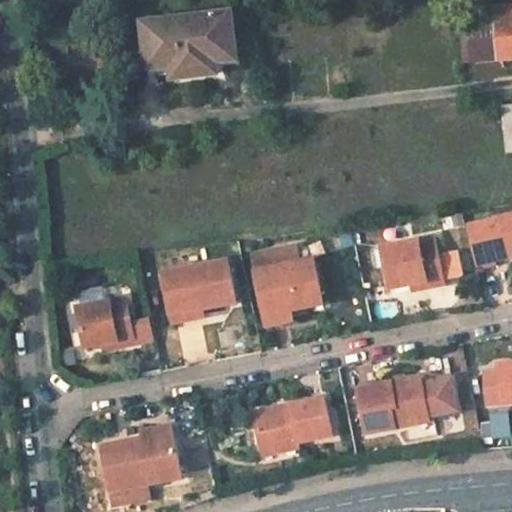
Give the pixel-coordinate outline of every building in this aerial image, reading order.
[(511,7),(497,9),(498,23),(511,21),(511,7)] [(235,13),(144,24),(149,71),(173,68),(175,79),(217,73),(216,63),(240,59),(235,13)] [(511,21),(498,23),(501,60),(511,59),(511,21)] [(473,24),(476,62),(501,60),(498,23),(473,24)] [(511,107),(503,109),(509,152),(511,151),(511,107)] [(511,215),(474,222),(483,263),(511,256),(511,215)] [(438,235),(385,246),(393,286),(416,282),(430,279),(431,286),(448,283),(438,235)] [(318,256),(260,268),(270,316),(296,311),(297,316),(313,313),(312,308),(327,303),(318,256)] [(230,258),(165,271),(173,311),(224,300),(238,297),(230,258)] [(430,279),(416,282),(417,289),(431,286),(430,279)] [(80,305),(89,346),(106,343),(121,340),(122,345),(139,341),(133,315),(118,318),(113,298),(80,305)] [(224,300),(173,311),(175,321),(208,314),(207,310),(225,306),(224,300)] [(296,311),(270,316),(271,325),(298,320),(297,316),(296,311)] [(106,343),(107,348),(122,345),(121,340),(106,343)] [(371,428),(412,420),(411,415),(431,411),(424,373),(363,385),(371,428)] [(265,448),(303,441),(337,435),(329,396),(295,403),(296,409),(259,417),(265,448)] [(259,417),(296,409),(295,403),(257,410),(259,417)] [(130,440),(177,431),(175,424),(146,429),(146,431),(129,434),(130,440)] [(114,490),(185,476),(177,431),(130,440),(106,445),(114,490)] [(266,454),(304,447),(303,441),(265,448),(266,454)]
